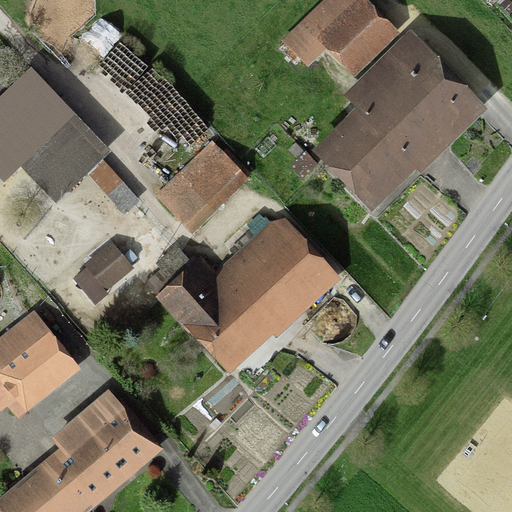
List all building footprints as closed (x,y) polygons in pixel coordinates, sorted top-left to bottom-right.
[(386,26),(363,3),(326,39),(308,21),(280,48),(296,64),(304,56),(307,60),(325,42),(347,64),(386,26)] [(364,116),(325,154),(369,200),(469,102),(417,48),(356,108),(364,116)] [(97,161),(63,123),(20,162),(56,201),(97,161)] [(213,143),(158,196),(186,225),(241,172),(213,143)] [(92,168),(123,205),(138,193),(107,156),(92,168)] [(178,254),(146,283),(161,299),(166,295),(227,362),(325,273),(279,223),(220,278),(204,261),(193,271),(178,254)] [(92,297),(129,266),(113,247),(76,277),(92,297)] [(27,394),(67,362),(31,316),(0,340),(0,363),(1,365),(0,365),(0,406),(7,400),(18,412),(28,403),(18,391),(22,388),(27,394)] [(58,438),(71,453),(5,509),(7,511),(71,511),(151,446),(107,395),(58,438)]
